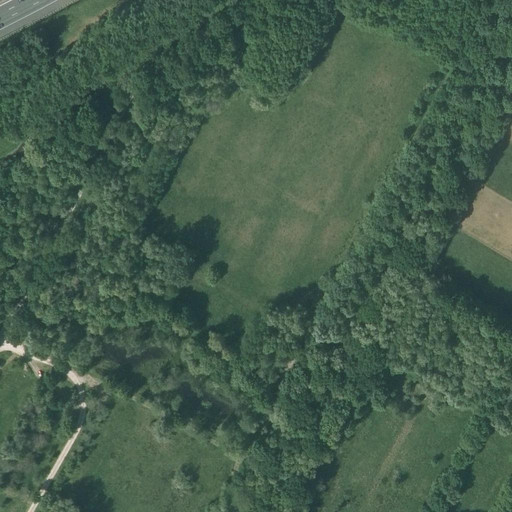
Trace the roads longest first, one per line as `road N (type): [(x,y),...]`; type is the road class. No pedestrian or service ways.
road 1 (unclassified): [(0,339),(134,88),(257,0)]
road 2 (track): [(243,461),(1,336)]
road 3 (track): [(28,511),(80,425),(82,400),(71,374)]
